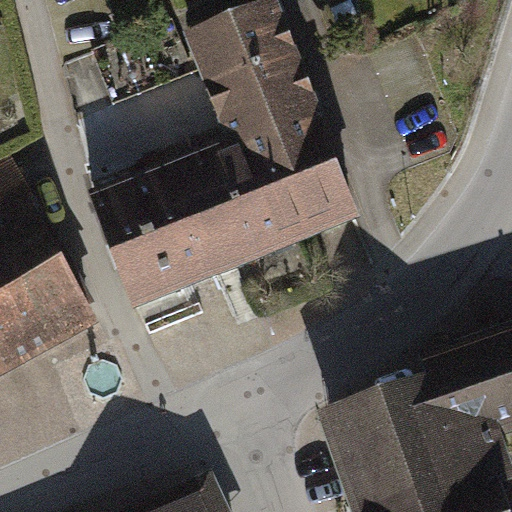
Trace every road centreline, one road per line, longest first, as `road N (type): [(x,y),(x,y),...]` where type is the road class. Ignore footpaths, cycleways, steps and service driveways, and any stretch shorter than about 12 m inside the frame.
road 1 (residential): [(181,420),(67,154),(24,0)]
road 2 (tertiary): [(511,157),(459,244),(399,303),(235,398)]
road 3 (residential): [(181,420),(0,497)]
road 4 (tertiary): [(235,398),(277,511)]
